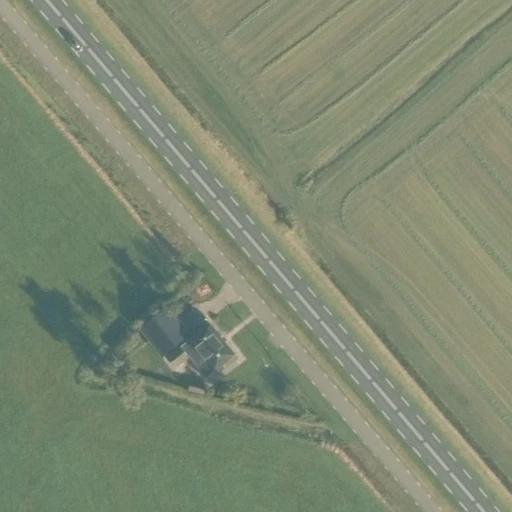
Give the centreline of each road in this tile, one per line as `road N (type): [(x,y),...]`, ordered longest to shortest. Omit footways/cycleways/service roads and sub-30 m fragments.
road 1 (primary): [(482,511),(45,0)]
road 2 (unclassified): [(422,511),(0,7)]
